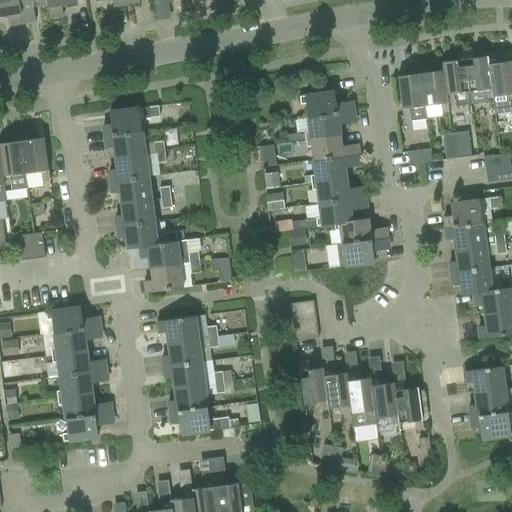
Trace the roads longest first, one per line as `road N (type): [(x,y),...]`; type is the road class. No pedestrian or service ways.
road 1 (residential): [(403,322),(416,283),(407,212),(389,196),(356,17)]
road 2 (residential): [(54,74),(347,19)]
road 3 (residential): [(142,459),(123,308),(90,264)]
road 4 (residential): [(90,264),(54,74)]
road 5 (residential): [(9,466),(14,506),(77,498),(142,459)]
road 6 (residential): [(142,459),(275,454)]
